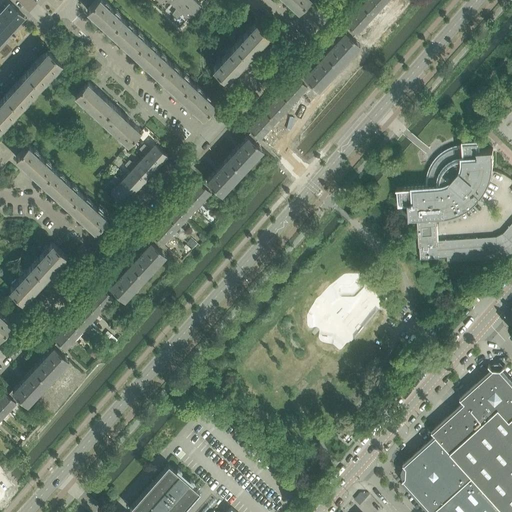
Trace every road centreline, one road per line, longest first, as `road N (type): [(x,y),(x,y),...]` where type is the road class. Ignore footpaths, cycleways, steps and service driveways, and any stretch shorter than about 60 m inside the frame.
road 1 (tertiary): [(26,511),(476,0)]
road 2 (unclassified): [(360,464),(485,322)]
road 3 (residential): [(205,135),(65,8)]
road 4 (residential): [(99,251),(205,135)]
road 5 (residential): [(0,357),(99,251)]
road 6 (residential): [(205,135),(300,30)]
